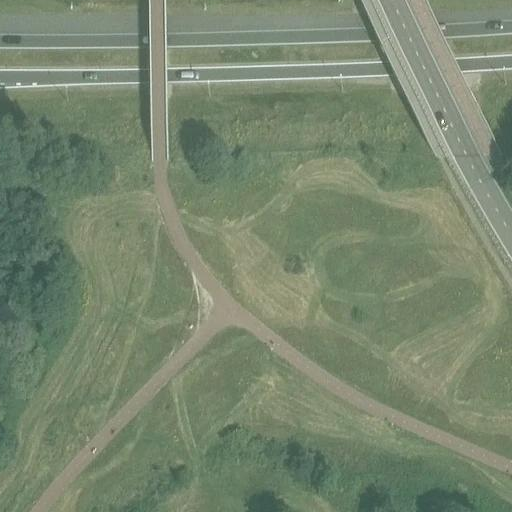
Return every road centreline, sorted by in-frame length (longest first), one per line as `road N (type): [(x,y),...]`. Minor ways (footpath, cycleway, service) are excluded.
road 1 (trunk): [(511,28),(369,38),(0,42)]
road 2 (trunk): [(0,80),(511,63)]
road 3 (secondary): [(511,237),(389,0)]
